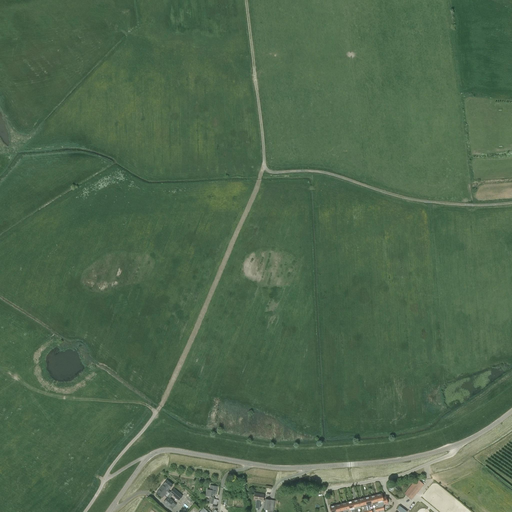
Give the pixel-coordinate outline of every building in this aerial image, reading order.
[(415,478),(403,494),(411,500),(423,484),(415,478)] [(168,497),(169,499),(173,495),(179,501),(182,497),(173,489),(169,494),(167,492),(173,485),(166,480),(156,493),(162,498),(164,496),(167,498),(168,497)] [(210,486),(209,490),(207,489),(206,496),(209,497),(209,500),(207,499),(206,503),(208,504),(208,507),(212,507),(212,508),(216,508),(218,500),(214,499),(214,498),(213,497),(214,494),(216,495),(217,487),(210,486)] [(262,502),(264,494),(255,493),(253,500),(256,501),(255,508),(259,509),(260,501),(262,502)] [(381,494),(375,495),(378,503),(383,502),(384,504),(388,503),(386,497),(382,498),(381,494)] [(375,495),(370,497),(372,505),(375,504),(376,508),(374,508),(375,511),(379,511),(379,507),(378,503),(375,495)] [(168,497),(167,498),(163,503),(169,507),(173,502),(169,499),(168,497)] [(268,511),(272,511),(273,511),(274,501),(270,500),(265,499),(263,510),(269,511),(268,511)]
